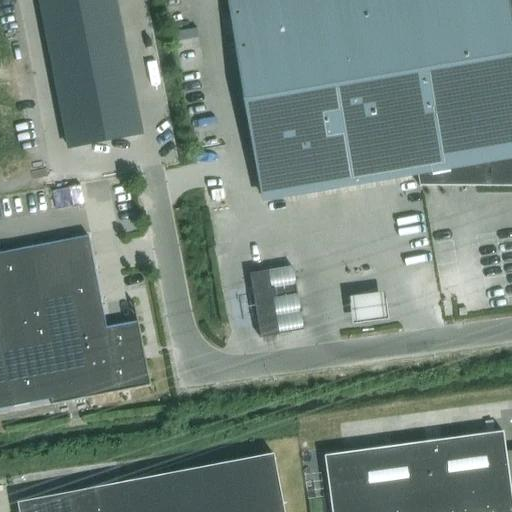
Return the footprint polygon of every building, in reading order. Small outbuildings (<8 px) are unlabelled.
[(140,134),(137,119),(114,0),(39,0),(69,149),(124,138),(124,137),(140,134)] [(511,0),(237,0),(230,1),(264,200),(417,174),(419,187),(511,187),(511,0)] [(0,25),(0,184),(30,178),(0,25)] [(81,186),(69,188),(73,209),(85,207),(81,186)] [(0,253),(0,410),(51,400),(52,406),(151,387),(135,305),(133,305),(136,322),(106,328),(88,236),(0,253)] [(304,331),(293,266),(249,274),(260,339),(304,331)] [(384,296),(347,301),(351,329),(388,324),(384,296)] [(466,308),(458,309),(459,317),(467,316),(466,308)] [(503,432),(324,456),(331,511),(511,511),(511,451),(505,452),(503,432)] [(18,511),(284,511),(273,455),(17,503),(18,511)]
